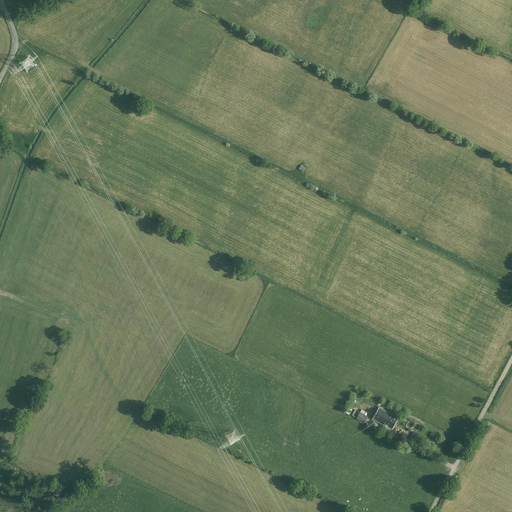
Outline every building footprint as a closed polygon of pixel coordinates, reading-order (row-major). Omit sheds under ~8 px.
[(301,164),(298,168),(303,172),(306,168),(301,164)] [(390,410),(379,405),(377,408),(389,414),(390,410)] [(363,422),(368,413),(360,409),(355,419),(363,422)] [(379,409),(374,419),(393,428),(398,419),(379,409)] [(409,420),(406,427),(415,432),(419,425),(409,420)]
